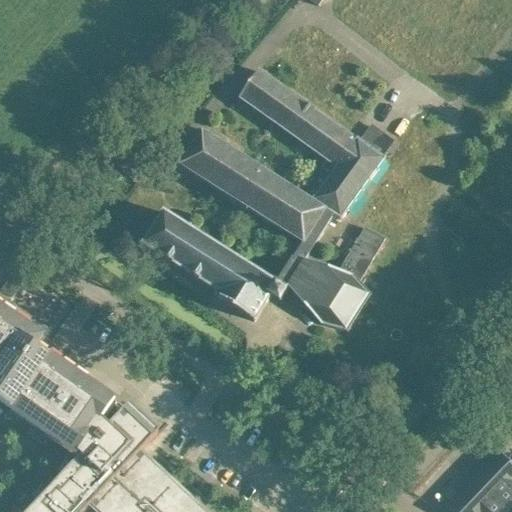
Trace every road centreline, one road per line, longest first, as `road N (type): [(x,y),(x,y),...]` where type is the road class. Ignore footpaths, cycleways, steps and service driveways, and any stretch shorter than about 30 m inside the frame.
road 1 (residential): [(391,495),(0,224)]
road 2 (track): [(121,161),(252,0)]
